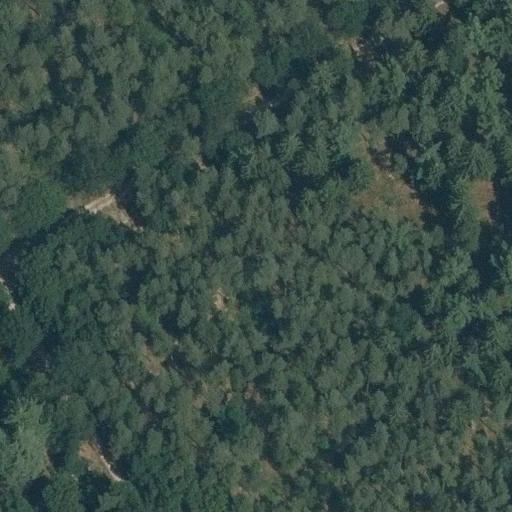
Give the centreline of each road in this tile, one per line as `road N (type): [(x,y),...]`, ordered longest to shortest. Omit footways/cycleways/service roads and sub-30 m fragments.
road 1 (track): [(0,267),(438,0)]
road 2 (track): [(0,279),(137,510)]
